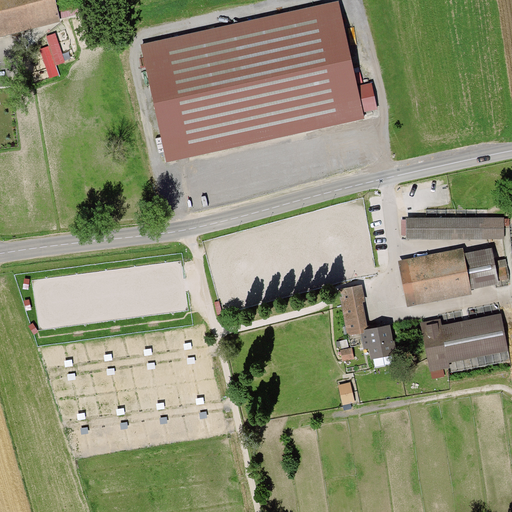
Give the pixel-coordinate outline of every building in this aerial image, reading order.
[(0,0),(0,37),(63,23),(62,18),(93,11),(90,0),(74,0),(73,0),(0,0)] [(362,112),(340,9),(145,51),(167,155),(362,112)] [(505,218),(406,218),(406,238),(505,238),(505,218)] [(465,250),(399,262),(408,311),(474,299),(473,292),(511,285),(511,280),(508,260),(490,263),(488,252),(466,256),(465,250)] [(364,286),(339,291),(349,339),(367,335),(374,370),(398,366),(390,326),(369,330),(363,302),(367,301),(364,286)] [(442,319),(419,323),(430,384),(456,380),(453,365),(507,356),(501,318),(444,328),(442,319)]
